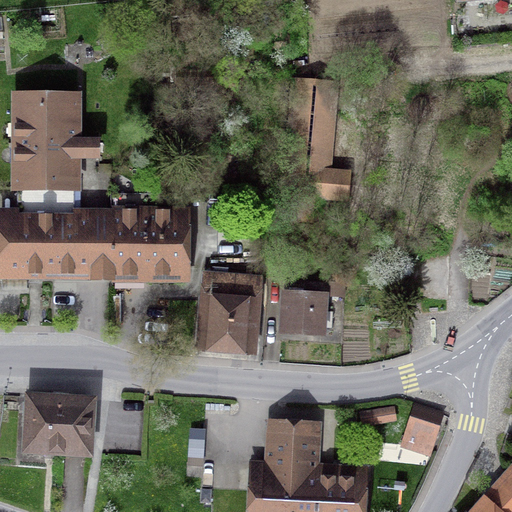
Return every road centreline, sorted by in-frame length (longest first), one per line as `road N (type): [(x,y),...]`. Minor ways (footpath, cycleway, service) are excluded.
road 1 (tertiary): [(0,366),(363,387),(465,361)]
road 2 (unclassified): [(432,511),(470,429),(465,361)]
